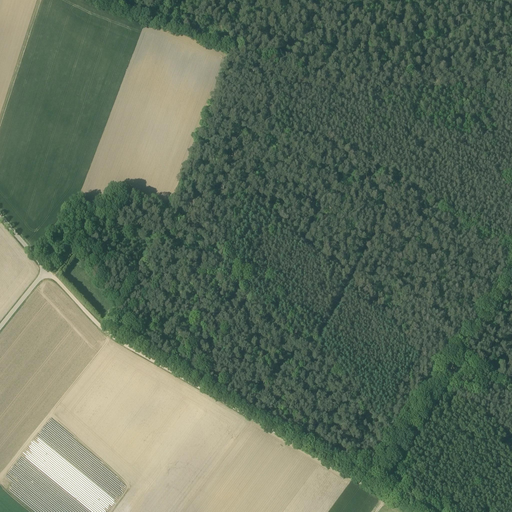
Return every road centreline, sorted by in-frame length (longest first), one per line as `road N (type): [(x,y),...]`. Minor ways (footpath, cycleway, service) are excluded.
road 1 (track): [(405,511),(104,330),(45,271)]
road 2 (track): [(112,335),(0,476)]
